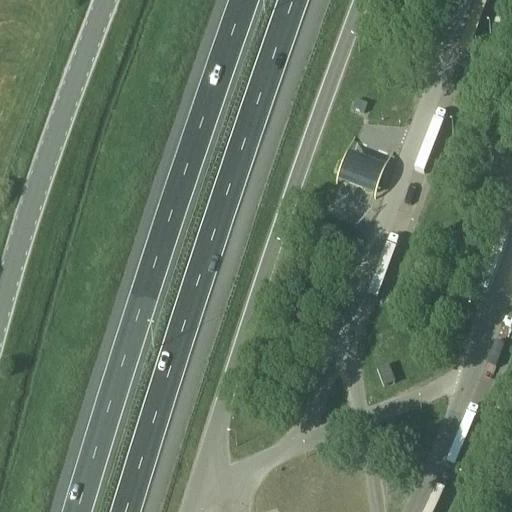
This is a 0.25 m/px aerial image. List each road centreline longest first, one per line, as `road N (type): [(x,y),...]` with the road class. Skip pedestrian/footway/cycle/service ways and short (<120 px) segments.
road 1 (motorway): [(135,511),(303,0)]
road 2 (motorway): [(243,0),(76,511)]
road 3 (tertiary): [(110,0),(0,320)]
